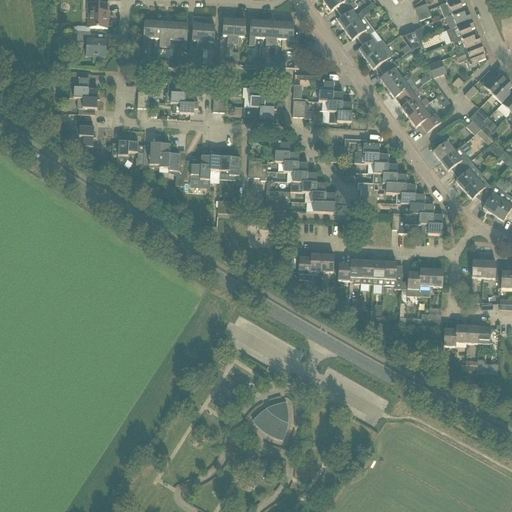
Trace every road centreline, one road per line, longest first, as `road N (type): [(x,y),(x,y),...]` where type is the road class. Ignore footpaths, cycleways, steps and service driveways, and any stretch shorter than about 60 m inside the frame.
road 1 (tertiary): [(511,443),(209,272),(0,132)]
road 2 (residential): [(300,134),(129,123),(118,110),(119,71)]
road 3 (residential): [(388,122),(299,0)]
road 4 (residential): [(475,227),(452,209),(388,122)]
road 5 (residential): [(348,249),(351,200),(300,134)]
road 6 (unclassified): [(281,0),(153,0)]
